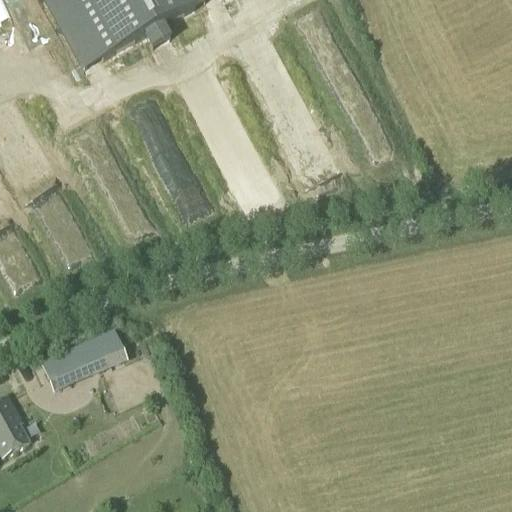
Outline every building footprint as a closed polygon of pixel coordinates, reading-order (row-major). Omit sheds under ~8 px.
[(41,0),(60,33),(83,74),(212,0),(41,0)] [(225,172),(257,159),(231,96),(213,104),(209,94),(217,90),(216,86),(205,91),(201,81),(190,85),(225,172)] [(85,224),(33,128),(0,145),(0,148),(44,230),(55,223),(62,236),(85,224)] [(0,271),(18,304),(49,287),(36,262),(30,265),(0,210),(0,271)] [(52,399),(126,366),(112,335),(38,367),(52,399)] [(27,449),(17,430),(20,429),(6,402),(0,405),(0,462),(1,463),(27,449)] [(110,456),(124,447),(116,434),(102,443),(110,456)]
